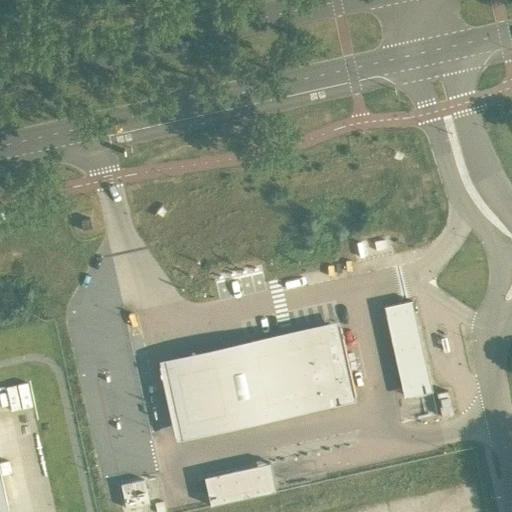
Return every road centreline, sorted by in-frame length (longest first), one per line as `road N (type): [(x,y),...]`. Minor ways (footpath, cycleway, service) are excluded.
road 1 (secondary): [(0,146),(433,50)]
road 2 (secondary): [(352,0),(0,76)]
road 3 (unclassified): [(511,240),(465,180),(433,50)]
road 4 (unclassified): [(511,457),(492,332),(511,289)]
